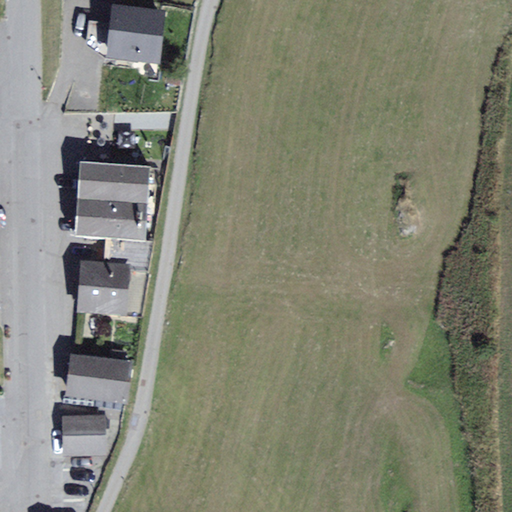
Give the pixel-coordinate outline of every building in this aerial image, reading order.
[(163,16),(115,10),(110,57),(157,63),(163,16)] [(94,168),(85,167),(81,234),(143,238),(147,171),(94,168)] [(128,269),(86,266),(83,310),(125,313),(128,269)] [(128,365),(74,359),(70,397),(124,403),(128,365)] [(101,417),(65,418),(66,454),(102,452),(101,417)]
